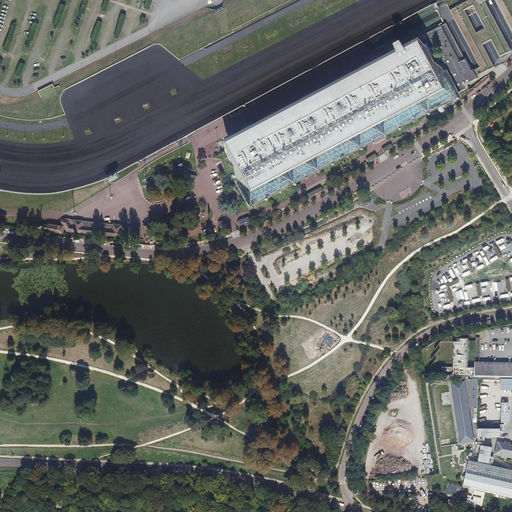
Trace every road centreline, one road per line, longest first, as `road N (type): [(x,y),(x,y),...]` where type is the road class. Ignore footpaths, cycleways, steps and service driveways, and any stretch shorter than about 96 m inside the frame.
road 1 (residential): [(0,236),(183,253),(239,242),(331,201),(459,119)]
road 2 (unknown): [(0,172),(31,179),(82,171),(136,150),(419,0)]
road 3 (tertiary): [(349,508),(206,474),(0,463)]
road 4 (unknown): [(307,476),(141,445),(0,446)]
road 5 (unclassified): [(349,508),(342,481),(351,444),(396,358),(431,332),(511,313)]
road 6 (unknown): [(320,478),(333,474),(377,369),(407,339),(445,320),(511,307)]
